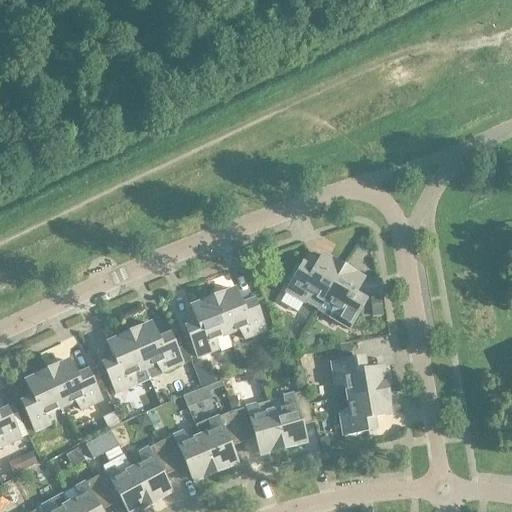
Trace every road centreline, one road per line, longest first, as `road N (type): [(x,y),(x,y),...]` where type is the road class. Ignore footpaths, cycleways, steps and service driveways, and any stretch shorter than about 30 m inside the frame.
road 1 (residential): [(0,332),(117,276),(336,192),(365,193),(385,203),(399,239),(444,487)]
road 2 (residential): [(282,511),(352,494),(444,487)]
